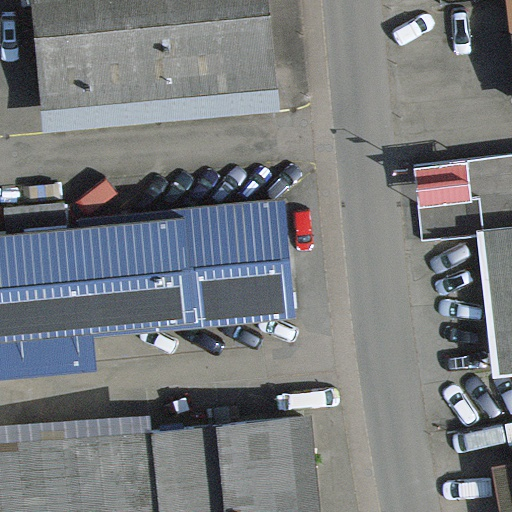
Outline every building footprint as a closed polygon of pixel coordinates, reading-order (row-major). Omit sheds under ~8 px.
[(260,0),(38,0),(51,124),(271,102),(260,0)] [(511,4),(500,5),(511,122),(511,121),(511,4)] [(422,211),(473,209),(471,166),(420,168),(422,211)] [(0,242),(0,371),(92,363),(89,329),(288,310),(278,206),(79,225),(80,234),(0,242)] [(511,234),(481,237),(492,372),(511,370),(511,234)] [(308,511),(300,419),(0,447),(0,511),(308,511)]
